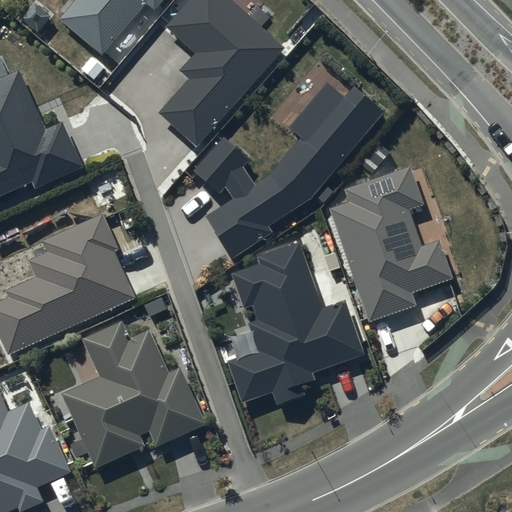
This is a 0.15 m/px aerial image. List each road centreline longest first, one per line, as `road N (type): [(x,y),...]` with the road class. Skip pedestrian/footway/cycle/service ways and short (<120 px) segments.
road 1 (tertiary): [(282,511),(362,476),(465,411)]
road 2 (secondary): [(511,136),(387,0)]
